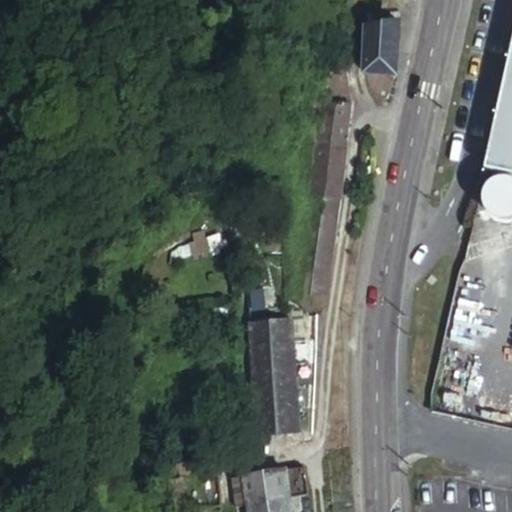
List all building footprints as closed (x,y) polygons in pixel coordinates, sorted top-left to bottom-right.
[(365,75),(395,75),(395,27),(368,29),(365,75)] [(340,201),(351,107),(347,105),(339,74),(323,76),(309,196),(340,201)] [(511,107),(498,174),(511,176),(511,107)] [(328,285),(332,255),(317,254),(314,283),(328,285)] [(304,437),(294,314),(250,318),(261,442),(304,437)] [(254,507),(292,501),(311,499),(306,471),(249,481),(254,507)] [(294,511),(292,501),(254,507),(254,511),(294,511)]
